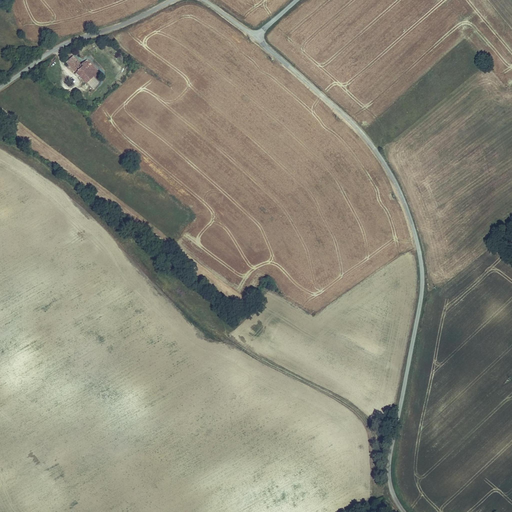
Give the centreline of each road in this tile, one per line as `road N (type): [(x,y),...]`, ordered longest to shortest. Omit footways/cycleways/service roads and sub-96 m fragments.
road 1 (track): [(393,490),(376,492),(374,442),(348,402),(212,331),(64,184),(0,144)]
road 2 (unclassified): [(256,34),(352,120),(383,159),(414,234),(420,295),(389,478),(402,511)]
road 3 (unclassified): [(0,87),(55,48),(171,0)]
